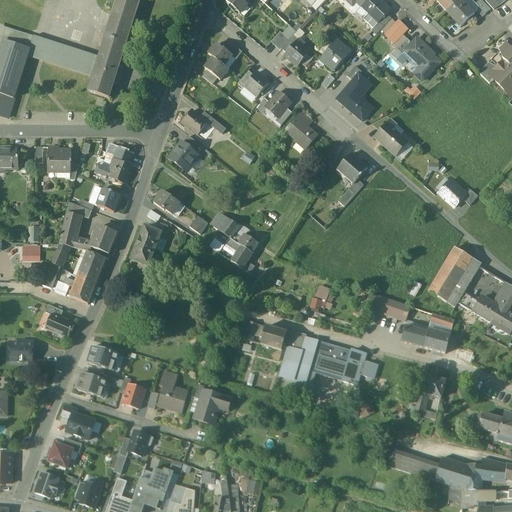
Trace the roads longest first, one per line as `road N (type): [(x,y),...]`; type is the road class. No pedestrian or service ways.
road 1 (residential): [(198,15),(228,29),(511,273)]
road 2 (residential): [(229,307),(451,364),(511,388)]
road 3 (residential): [(159,132),(93,314)]
road 4 (residential): [(0,130),(159,132)]
road 5 (residential): [(197,444),(57,396)]
road 6 (residential): [(403,0),(460,55),(511,9)]
road 7 (residential): [(198,15),(159,132)]
